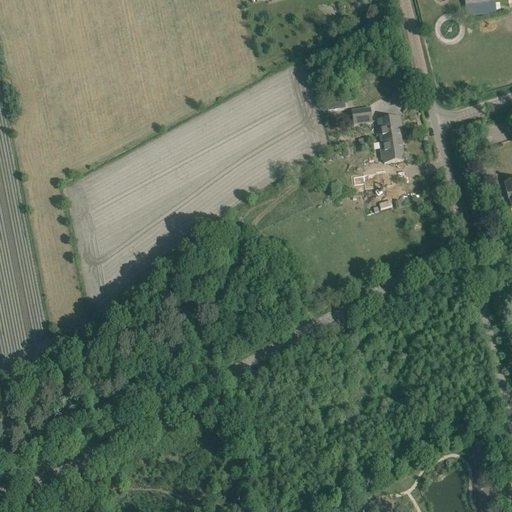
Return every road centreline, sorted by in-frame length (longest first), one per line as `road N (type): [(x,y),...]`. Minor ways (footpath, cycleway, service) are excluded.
road 1 (unclassified): [(0,492),(93,454),(466,241)]
road 2 (unclassified): [(511,421),(466,241)]
road 3 (unclassified): [(436,123),(404,0)]
road 4 (unclassified): [(466,241),(436,123)]
